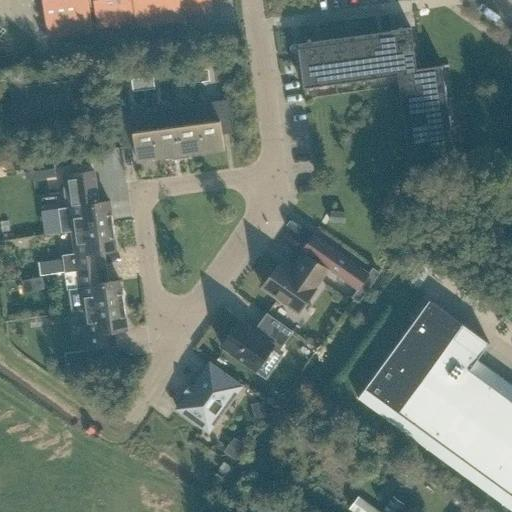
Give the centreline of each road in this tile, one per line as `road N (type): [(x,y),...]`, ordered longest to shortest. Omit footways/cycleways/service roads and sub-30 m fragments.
road 1 (residential): [(184,327),(155,304),(143,199),(154,188),(275,172)]
road 2 (residential): [(184,327),(274,194),(275,172)]
road 3 (residential): [(275,172),(257,0)]
